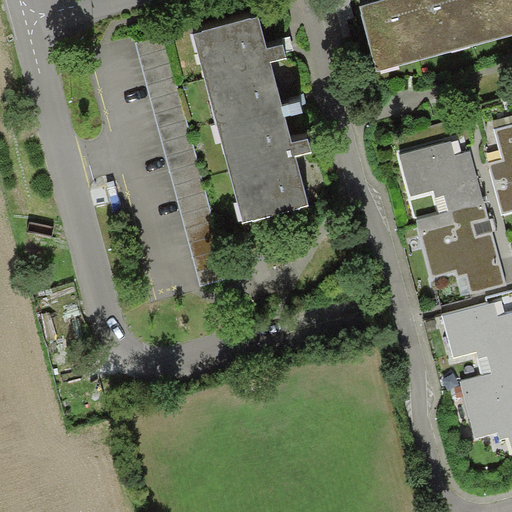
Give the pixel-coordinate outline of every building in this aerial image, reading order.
[(511,0),(389,0),(360,8),(377,72),(511,36),(511,0)] [(257,16),(192,34),(242,223),(308,206),(294,156),(311,152),(307,138),(291,142),(284,116),(302,111),(299,101),(280,105),(269,62),(286,58),(282,45),(266,49),(257,16)] [(164,33),(135,41),(200,285),(229,278),(164,33)] [(511,125),(495,130),(503,159),(488,163),(503,214),(511,211),(511,125)] [(451,140),(400,154),(411,196),(434,190),(440,214),(417,220),(432,278),(456,272),(462,296),(506,284),(492,232),(477,236),(473,223),(489,219),(471,151),(455,155),(451,140)] [(494,302),(442,315),(453,358),(476,352),(482,376),(460,381),(475,438),(498,432),(500,439),(509,436),(511,449),(511,312),(498,316),(494,302)]
